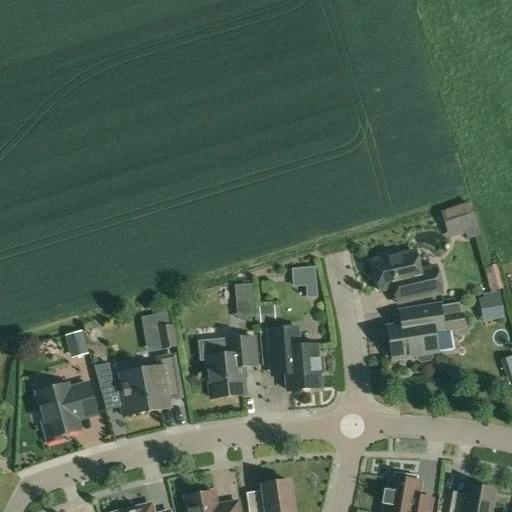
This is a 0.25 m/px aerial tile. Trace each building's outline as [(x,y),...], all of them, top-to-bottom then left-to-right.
[(466,209),(443,217),(445,225),(470,218),(466,209)] [(380,261),(373,262),(379,292),(393,288),(397,304),(442,294),(436,268),(420,272),(415,253),(392,258),(391,254),(379,257),(380,261)] [(460,305),(440,309),(440,306),(399,312),(401,326),(387,329),(392,360),(416,356),(417,360),(420,363),(429,362),(431,358),(431,354),(437,353),(435,336),(466,331),(463,315),(461,316),(460,305)] [(72,346),(86,342),(81,327),(67,331),(72,346)] [(159,329),(162,350),(176,348),(173,327),(159,329)] [(297,329),(268,332),(270,356),(284,355),(288,392),(320,389),(319,375),(322,371),(321,361),(318,358),(317,347),(299,348),(297,329)] [(209,375),(212,400),(244,397),(241,368),(256,366),(253,339),(225,341),(227,356),(205,358),(206,375),(209,375)] [(160,368),(120,375),(124,398),(120,399),(123,417),(169,409),(167,400),(180,398),(173,358),(159,360),(160,368)] [(67,386),(37,394),(45,423),(42,423),(47,443),(61,439),(60,436),(79,431),(75,417),(73,416),(75,412),(77,411),(77,412),(94,407),(88,385),(68,390),(67,386)] [(415,477),(395,474),(394,479),(390,478),(388,492),(384,492),(382,505),(386,505),(384,511),(429,511),(430,506),(420,504),(417,500),(420,483),(414,482),(415,477)] [(293,511),(289,482),(261,486),(265,511),(264,511),(293,511)] [(450,508),(448,511),(490,511),(494,492),(468,487),(463,510),(450,508)] [(213,493),(185,498),(187,511),(239,511),(238,503),(223,506),(223,507),(216,509),(213,493)]
